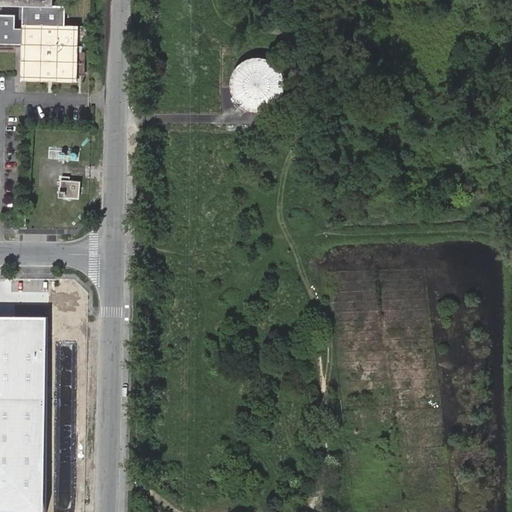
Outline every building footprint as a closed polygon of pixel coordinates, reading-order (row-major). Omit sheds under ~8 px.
[(66,6),(54,6),(54,7),(44,7),(24,6),(23,29),(16,29),(17,15),(1,14),(1,18),(0,18),(0,43),(27,44),(27,29),(66,30),(66,6)] [(53,78),(59,78),(59,62),(74,63),(75,30),(66,30),(27,29),(26,77),(47,77),(53,78)] [(287,92),(288,83),(287,75),(282,67),(275,61),(267,58),(258,57),(249,60),(241,65),(236,72),(233,81),(234,90),(237,99),(243,106),(251,110),(260,112),(269,111),(277,107),(283,100),(287,92)] [(59,62),(59,78),(74,78),(74,63),(59,62)] [(61,192),(60,197),(65,197),(79,198),(80,182),(62,180),(61,192)] [(26,225),(26,215),(16,215),(16,225),(26,225)] [(46,511),(47,318),(0,317),(0,510),(18,511),(46,511)]
